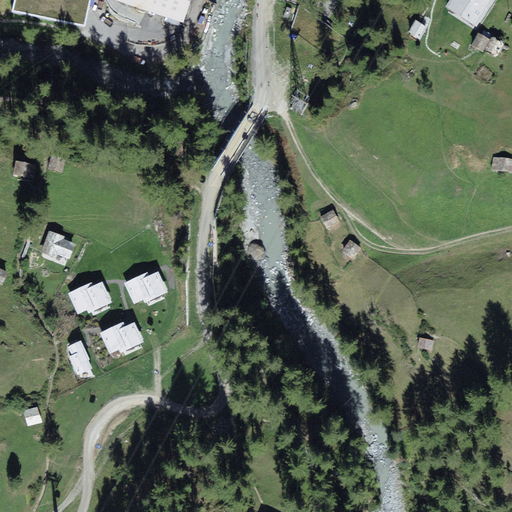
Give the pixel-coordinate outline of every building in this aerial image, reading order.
[(83,0),(9,0),(7,9),(77,25),(83,0)] [(181,0),(115,0),(174,21),(181,0)] [(344,25),(310,0),(289,0),(284,20),(328,51),(344,25)] [(439,0),(436,7),(471,27),(486,0),(439,0)] [(423,25),(409,19),(402,33),(416,39),(423,25)] [(484,37),(472,32),(466,45),(478,50),(484,37)] [(500,42),(488,35),(480,48),(492,55),(500,42)] [(67,159),(51,155),(48,170),(63,174),(67,159)] [(511,164),(511,161),(488,156),(485,170),(509,176),(511,164)] [(35,168),(18,165),(15,175),(33,179),(35,168)] [(329,208),(313,216),(321,231),(336,223),(329,208)] [(72,241),(44,231),(36,256),(63,265),(72,241)] [(345,237),(334,250),(349,262),(359,249),(345,237)] [(147,302),(166,293),(157,275),(148,279),(147,275),(126,285),(135,304),(145,299),(147,302)] [(91,313),(110,304),(101,285),(93,289),(91,286),(70,296),(79,315),(90,310),(91,313)] [(123,353),(141,344),(132,325),(124,329),(123,326),(102,336),(111,354),(121,349),(123,353)] [(430,341),(415,337),(412,348),(427,353),(430,341)] [(80,344),(70,349),(73,356),(71,357),(80,378),(91,373),(86,362),(88,361),(80,344)] [(34,405),(19,410),(24,426),(39,421),(34,405)]
